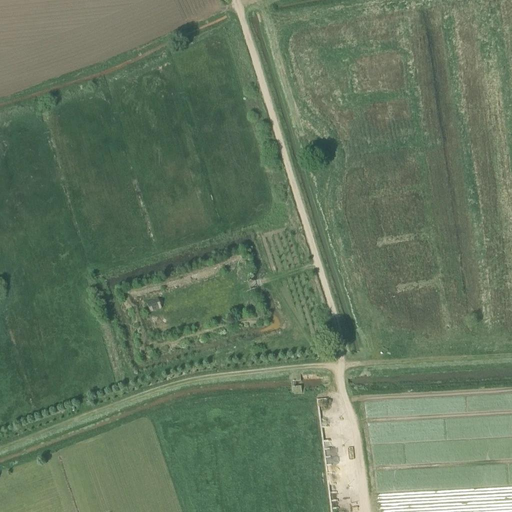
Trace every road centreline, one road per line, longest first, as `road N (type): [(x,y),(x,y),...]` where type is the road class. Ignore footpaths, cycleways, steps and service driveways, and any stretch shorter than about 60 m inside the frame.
road 1 (track): [(340,367),(319,264),(235,0)]
road 2 (track): [(0,452),(180,383),(340,367)]
road 3 (track): [(0,99),(115,63),(256,0)]
road 4 (track): [(340,367),(511,356)]
